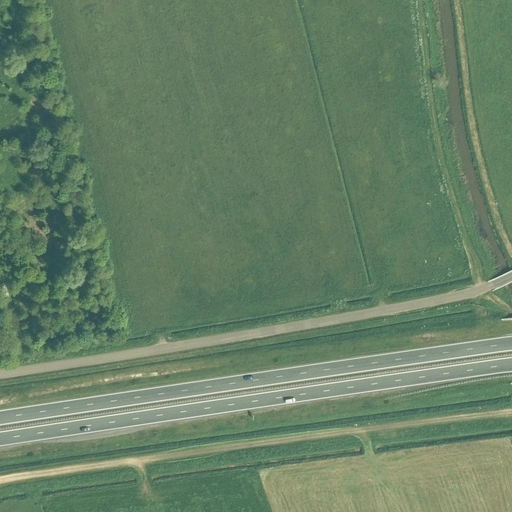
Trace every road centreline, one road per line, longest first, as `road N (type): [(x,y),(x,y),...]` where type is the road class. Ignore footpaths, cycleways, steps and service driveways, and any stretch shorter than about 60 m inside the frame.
road 1 (unclassified): [(511,274),(441,299),(0,373)]
road 2 (trunk): [(511,343),(0,418)]
road 3 (trunk): [(0,439),(511,364)]
road 4 (track): [(0,481),(511,412)]
road 5 (track): [(480,288),(442,158),(420,0)]
